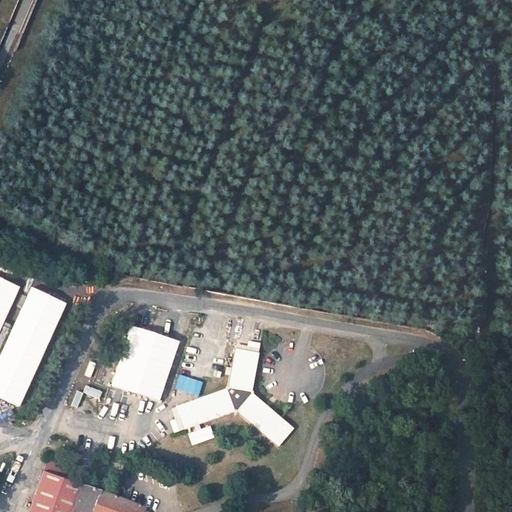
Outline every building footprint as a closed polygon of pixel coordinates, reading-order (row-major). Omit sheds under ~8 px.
[(0,331),(21,287),(0,277),(0,331)] [(66,304),(32,288),(0,358),(0,396),(18,405),(66,304)] [(160,399),(178,341),(131,327),(113,384),(160,399)] [(220,344),(216,362),(223,363),(226,346),(220,344)] [(235,350),(257,354),(258,349),(236,345),(235,350)] [(184,429),(233,411),(237,412),(277,445),(292,429),(250,393),(257,354),(235,350),(228,387),(224,390),(176,407),(184,429)] [(91,378),(96,363),(89,361),(84,375),(91,378)] [(199,396),(203,380),(178,373),(174,389),(199,396)] [(100,399),(102,391),(85,386),(83,394),(100,399)] [(77,407),(83,394),(78,391),(71,405),(77,407)] [(184,429),(176,407),(171,409),(175,420),(170,421),(174,432),(184,429)] [(187,432),(191,445),(215,437),(210,424),(187,432)] [(70,482),(74,470),(47,460),(42,472),(70,482)] [(27,511),(141,511),(143,508),(70,482),(42,472),(27,511)]
